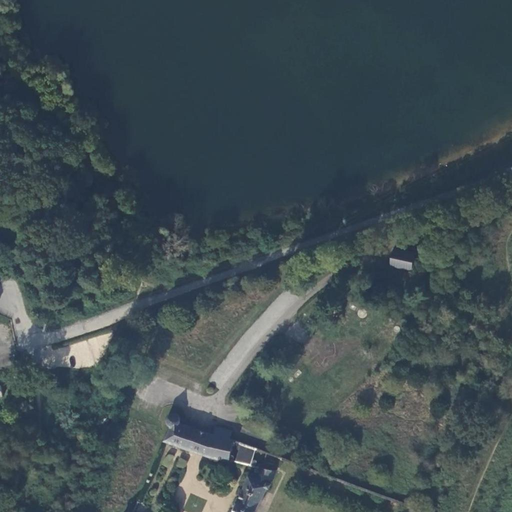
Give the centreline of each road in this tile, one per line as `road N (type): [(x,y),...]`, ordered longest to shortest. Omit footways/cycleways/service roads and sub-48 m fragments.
road 1 (unclassified): [(511,174),(67,338),(39,339),(21,322),(15,292)]
road 2 (unclassified): [(511,196),(356,260),(278,325),(216,416),(143,387)]
road 3 (track): [(39,339),(42,432),(3,511)]
